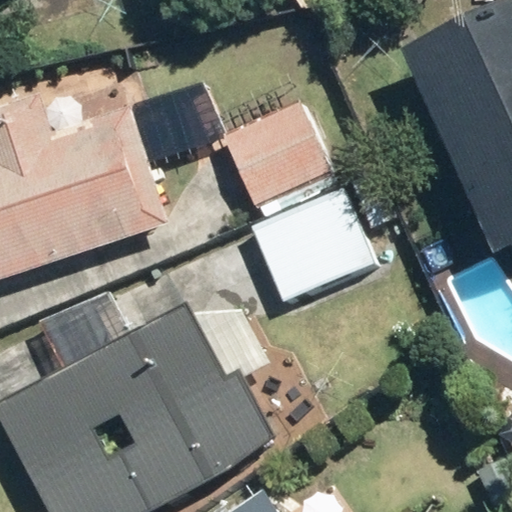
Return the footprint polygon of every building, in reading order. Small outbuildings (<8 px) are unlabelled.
[(511,20),(413,65),(506,269),(511,266),(511,20)] [(0,290),(175,231),(154,171),(229,145),(209,87),(135,112),(136,115),(60,141),(46,102),(0,117),(0,290)] [(306,109),(231,145),(261,213),(338,178),(306,109)] [(350,195),(258,235),(290,310),(383,270),(350,195)] [(192,317),(0,415),(51,511),(164,511),(282,445),(247,379),(232,387),(192,317)]
